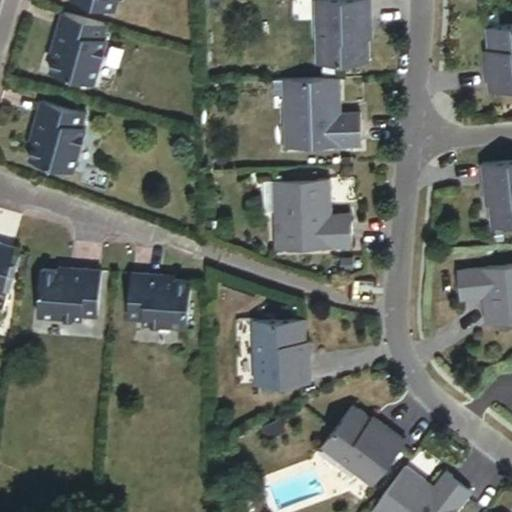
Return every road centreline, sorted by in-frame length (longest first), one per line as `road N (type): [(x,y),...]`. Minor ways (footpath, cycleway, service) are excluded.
road 1 (residential): [(511,462),(453,418),(403,358),(396,313),(413,140)]
road 2 (residential): [(0,188),(335,296)]
road 3 (residential): [(413,140),(422,0)]
